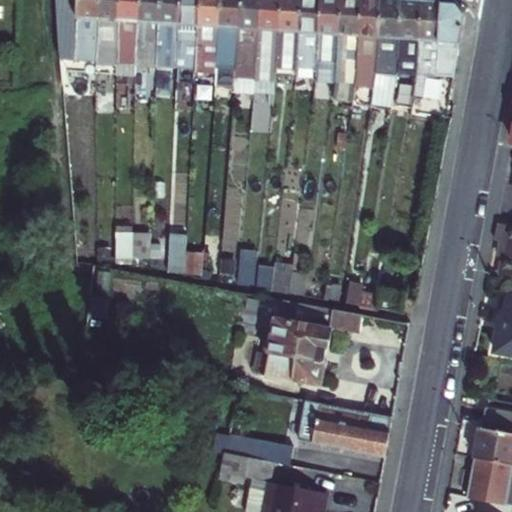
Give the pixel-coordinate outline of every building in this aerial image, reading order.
[(96,36),(97,21),(98,0),(55,0),(56,6),(78,7),(76,40),(75,57),(95,59),(95,55),(96,42),(96,36)] [(117,22),(118,0),(98,0),(97,21),(96,36),(96,42),(95,55),(95,59),(94,61),(114,62),(115,56),(117,22)] [(118,0),(117,22),(115,56),(114,62),(135,64),(135,58),(138,0),(118,0)] [(138,0),(135,58),(135,64),(155,65),(157,40),(158,25),(159,0),(138,0)] [(179,0),(159,0),(158,25),(157,40),(155,65),(175,66),(175,60),(178,26),(179,0)] [(179,0),(178,26),(175,60),(175,66),(196,68),(196,61),(197,49),(198,28),(199,0),(179,0)] [(220,0),(199,0),(198,28),(197,49),(203,49),(204,43),(207,43),(208,28),(218,29),(220,0)] [(240,0),(220,0),(218,29),(225,29),(238,30),(240,0)] [(255,65),(259,0),(240,0),(238,30),(235,64),(234,79),(255,80),(255,65)] [(259,0),(255,65),(255,80),(275,81),(276,66),(278,33),(280,0),(259,0)] [(280,0),(278,33),(276,66),(296,68),(296,67),(301,0),(280,0)] [(320,0),(301,0),(296,67),(296,68),(316,69),(320,0)] [(320,0),(316,69),(314,81),(335,82),(337,70),(340,0),(320,0)] [(360,0),(340,0),(337,70),(356,71),(360,0)] [(360,0),(356,71),(354,83),(374,85),(376,72),(380,0),(360,0)] [(400,0),(380,0),(376,72),(374,85),(394,86),(396,73),(398,41),(400,0)] [(411,0),(400,0),(398,41),(396,73),(416,75),(418,42),(421,1),(411,0)] [(425,76),(436,76),(441,2),(421,1),(418,42),(416,75),(425,76)] [(441,2),(436,76),(454,77),(465,15),(456,3),(455,3),(441,2)] [(208,28),(207,43),(217,44),(218,29),(208,28)] [(225,29),(218,29),(217,44),(224,44),(225,29)] [(416,75),(414,86),(423,87),(425,76),(416,75)] [(497,276),(511,279),(511,228),(497,226),(494,242),(503,244),(497,276)] [(114,260),(149,262),(151,232),(116,229),(114,260)] [(167,271),(198,273),(199,253),(185,252),(186,234),(170,233),(167,271)] [(270,291),(288,295),(290,274),(272,271),(270,291)] [(305,276),(290,274),(288,295),(302,297),(305,276)] [(323,301),(337,304),(339,290),(325,287),(323,301)] [(397,294),(379,291),(375,310),(393,314),(397,294)] [(397,294),(393,314),(401,315),(404,295),(397,294)] [(360,295),(358,307),(369,309),(372,297),(360,295)] [(511,299),(502,298),(499,314),(502,315),(494,356),(511,358),(511,299)] [(328,323),(329,309),(297,306),(296,320),(328,323)] [(334,311),(331,326),(359,332),(363,316),(357,315),(340,312),(334,311)] [(320,385),(330,329),(277,320),(272,344),(266,343),(264,352),(271,354),(267,376),(320,385)] [(392,418),(317,404),(306,402),(298,441),(385,456),(392,418)] [(475,460),(511,467),(511,416),(485,411),(475,460)] [(273,445),(229,437),(226,454),(270,463),(273,445)] [(270,463),(226,454),(223,474),(253,481),(270,484),(274,463),(270,463)] [(507,507),(511,479),(511,467),(475,460),(468,500),(507,507)] [(324,511),(328,496),(270,484),(268,495),(251,491),(246,511),(324,511)]
